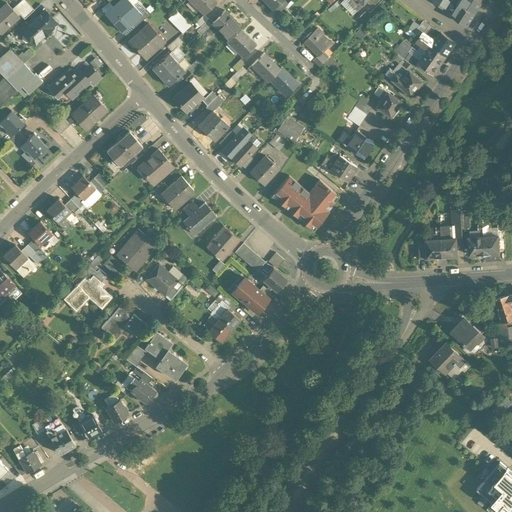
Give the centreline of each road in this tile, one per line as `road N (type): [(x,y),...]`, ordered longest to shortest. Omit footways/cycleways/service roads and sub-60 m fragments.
road 1 (unclassified): [(418,283),(407,328),(284,511)]
road 2 (tertiary): [(0,510),(224,374)]
road 3 (tertiary): [(336,254),(473,42)]
road 4 (residential): [(310,261),(210,171),(143,93)]
road 5 (residential): [(143,93),(0,231)]
road 6 (track): [(306,478),(297,473),(299,440),(358,298)]
road 7 (tertiary): [(224,374),(315,283)]
road 8 (residential): [(224,374),(127,292)]
road 9 (residential): [(143,93),(64,0)]
